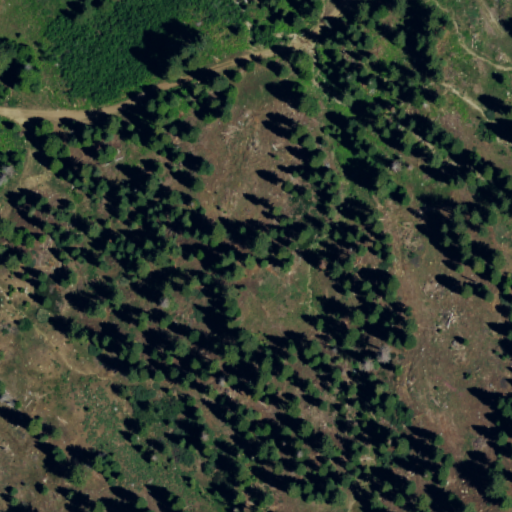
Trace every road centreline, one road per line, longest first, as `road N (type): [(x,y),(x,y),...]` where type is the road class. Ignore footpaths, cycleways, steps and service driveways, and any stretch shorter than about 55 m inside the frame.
road 1 (track): [(0,111),(106,108),(280,48),(348,0)]
road 2 (track): [(23,111),(32,165),(0,232)]
